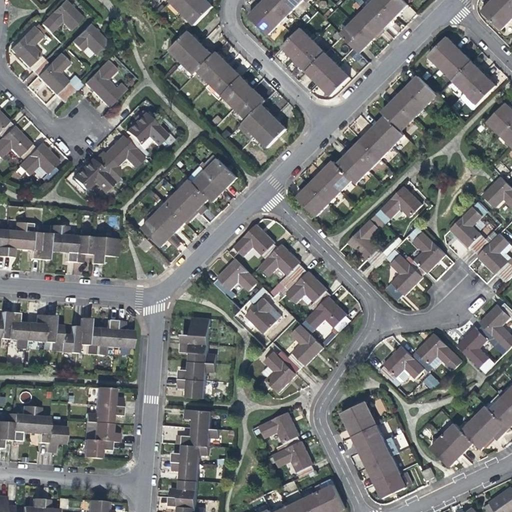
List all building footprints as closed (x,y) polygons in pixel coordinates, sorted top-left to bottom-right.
[(182,13),(195,0),(172,0),(171,2),(182,13)] [(195,25),(213,6),(207,0),(206,0),(195,0),(182,13),(195,25)] [(293,11),(282,0),(266,0),(262,4),(281,23),(293,11)] [(282,0),(293,11),(303,0),(282,0)] [(390,21),(396,16),(380,0),(374,0),(365,9),(384,28),(390,21)] [(408,3),(404,0),(380,0),(396,16),(402,10),(408,3)] [(511,18),(511,17),(494,0),(493,0),(482,12),(492,21),(501,30),(511,18)] [(511,0),(494,0),(511,17),(511,0)] [(73,9),(64,1),(47,17),(57,27),(61,23),(69,31),(82,19),(73,9)] [(281,23),(262,4),(256,10),(250,16),(269,35),(281,23)] [(379,33),(384,28),(365,9),(353,22),(371,40),(379,33)] [(50,33),(57,27),(47,17),(41,24),(50,33)] [(371,40),(353,22),(341,34),(343,36),(360,52),(366,46),(371,40)] [(99,35),(89,25),(71,42),(81,52),(86,47),(93,54),(94,56),(107,43),(99,35)] [(28,67),(40,55),(42,54),(33,45),(42,36),(33,27),(10,49),(21,60),(28,67)] [(295,60),(314,41),(302,28),(283,47),(290,54),(295,60)] [(182,62),(201,43),(196,39),(189,31),(180,40),(170,50),(182,62)] [(339,40),(343,36),(341,34),(339,32),(335,36),(339,40)] [(441,68),(460,50),(455,45),(447,37),(429,56),(441,68)] [(307,72),(326,53),(314,41),(295,60),(301,65),(307,72)] [(198,71),(213,55),(208,50),(201,43),(182,62),(194,74),(198,71)] [(86,47),(81,52),(88,59),(93,54),(86,47)] [(454,81),(472,62),(466,56),(460,50),(441,68),(454,81)] [(210,83),(229,64),(224,60),(217,52),(213,55),(198,71),(210,83)] [(319,84),(338,65),(326,53),(307,72),(314,78),(319,84)] [(55,94),(67,82),(68,81),(61,73),(70,64),(60,54),(49,64),(37,76),(47,87),(55,94)] [(40,55),(28,67),(33,72),(45,60),(40,55)] [(45,60),(33,72),(37,76),(49,64),(45,60)] [(299,68),(301,65),(295,60),(293,62),(297,66),(299,68)] [(117,71),(107,61),(84,84),(93,93),(101,101),(105,97),(110,102),(121,91),(117,86),(114,88),(107,80),(117,71)] [(466,93),(485,74),(479,68),(472,62),(454,81),(455,82),(461,88),(466,93)] [(223,96),(242,77),(236,71),(229,64),(210,83),(223,96)] [(332,96),(351,78),(338,65),(319,84),(326,90),(332,96)] [(474,111),(498,86),(492,81),(485,74),(466,93),(461,98),(474,111)] [(438,94),(427,84),(419,76),(413,82),(406,89),(425,107),(438,94)] [(249,84),(242,77),(223,96),(235,108),(254,89),(249,84)] [(67,82),(55,94),(59,99),(72,87),(67,82)] [(457,92),(461,88),(455,82),(451,86),(457,92)] [(72,87),(59,99),(64,103),(76,91),(72,87)] [(261,96),(254,89),(235,108),(247,119),(262,104),(266,101),(261,96)] [(414,119),(425,107),(406,89),(401,95),(395,101),(414,119)] [(414,119),(395,101),(389,107),(383,113),(386,116),(402,131),(414,119)] [(500,135),(511,122),(511,109),(506,103),(487,122),(500,135)] [(256,136),(275,117),(269,111),(262,104),(247,119),(243,123),(256,136)] [(127,131),(131,135),(140,144),(149,135),(154,140),(163,130),(145,112),(137,121),(127,131)] [(0,137),(1,138),(13,127),(1,115),(0,113),(0,137)] [(405,134),(402,131),(386,116),(379,123),(374,129),(393,147),(405,134)] [(268,147),(287,128),(275,117),(256,136),(268,147)] [(511,146),(511,145),(511,122),(500,135),(511,146)] [(23,161),(35,149),(24,138),(13,127),(1,138),(0,139),(0,157),(1,159),(11,149),(23,161)] [(393,147),(374,129),(369,134),(362,141),(381,159),(393,147)] [(145,149),(140,144),(131,135),(126,140),(140,154),(145,149)] [(104,154),(108,158),(113,163),(121,154),(130,163),(140,154),(126,140),(122,136),(113,144),(104,154)] [(369,171),(381,159),(362,141),(356,147),(350,153),(369,171)] [(37,165),(46,174),(53,167),(58,162),(49,153),(40,143),(35,149),(23,161),(18,165),(28,175),(37,165)] [(369,171),(350,153),(346,157),(338,165),(353,180),(357,183),(369,171)] [(119,169),(113,163),(108,158),(103,162),(114,173),(119,169)] [(114,182),(99,166),(91,159),(82,168),(73,177),(86,190),(95,181),(105,191),(114,182)] [(238,178),(219,160),(207,172),(226,190),(231,184),(238,178)] [(99,166),(114,182),(116,184),(120,179),(114,173),(103,162),(99,166)] [(353,180),(338,165),(334,162),(328,168),(322,174),(341,192),(353,180)] [(226,190),(207,172),(202,166),(190,179),(191,180),(210,198),(214,202),(221,194),(226,190)] [(53,167),(46,174),(41,179),(45,183),(57,171),(53,167)] [(341,192),(322,174),(317,180),(310,186),(329,205),(341,192)] [(511,186),(502,177),(484,195),(497,208),(505,200),(508,203),(511,206),(511,186)] [(210,198),(191,180),(179,192),(198,211),(203,205),(210,198)] [(329,205),(310,186),(305,191),(298,198),(317,217),(329,205)] [(424,205),(406,186),(383,208),(393,218),(403,209),(407,213),(411,217),(424,205)] [(198,211),(179,192),(167,205),(186,223),(191,218),(198,211)] [(470,246),(482,235),(482,234),(474,226),(490,211),(479,201),(451,229),(461,240),(469,247),(470,246)] [(186,223),(167,205),(155,217),(174,235),(180,229),(186,223)] [(372,219),(377,223),(381,219),(377,214),(372,219)] [(174,235),(155,217),(143,229),(162,247),(169,240),(174,235)] [(377,223),(372,219),(349,241),(361,253),(367,260),(368,259),(380,248),(380,247),(372,239),(382,229),(377,223)] [(14,223),(13,232),(22,232),(22,224),(14,223)] [(22,232),(31,233),(31,224),(22,224),(22,232)] [(263,255),(275,243),(276,242),(268,234),(258,224),(235,246),(245,256),(255,246),(263,255)] [(49,234),(57,235),(58,226),(49,226),(49,234)] [(58,226),(57,235),(66,235),(66,227),(58,226)] [(414,242),(424,233),(419,227),(409,237),(414,242)] [(21,250),(22,232),(13,232),(4,231),(3,249),(12,249),(16,249),(21,250)] [(486,239),(475,251),(479,255),(499,235),(494,231),(486,239)] [(30,250),(38,251),(39,234),(31,233),(22,232),(21,250),(26,250),(30,250)] [(424,253),(416,261),(427,272),(428,273),(437,265),(446,255),(424,233),(414,242),(424,253)] [(496,274),(497,273),(509,261),(501,253),(511,243),(501,233),(499,235),(479,255),(478,256),(489,268),(496,274)] [(57,235),(49,234),(39,234),(38,251),(47,252),(52,252),(56,252),(57,235)] [(60,253),(65,253),(74,254),(75,236),(66,235),(57,235),(56,252),(60,253)] [(486,239),(482,235),(470,246),(475,251),(486,239)] [(74,254),(83,254),(87,255),(91,255),(93,237),(75,236),(74,254)] [(91,255),(100,256),(109,256),(117,257),(119,239),(93,237),(91,255)] [(147,253),(154,247),(146,239),(140,245),(147,253)] [(384,252),(372,263),(377,268),(396,249),(399,246),(395,241),(384,252)] [(280,248),(275,243),(263,255),(268,259),(280,248)] [(287,275),(299,264),(300,263),(292,255),(282,245),(280,248),(268,259),(260,268),(269,278),(280,267),(287,275)] [(384,252),(380,248),(368,259),(372,263),(384,252)] [(12,249),(3,249),(2,257),(11,258),(12,249)] [(37,260),(38,251),(30,250),(29,259),(37,260)] [(47,252),(38,251),(37,260),(47,260),(47,252)] [(73,262),(74,254),(65,253),(64,262),(73,262)] [(83,254),(74,254),(73,262),(82,263),(83,254)] [(100,256),(91,255),(91,264),(100,264),(100,256)] [(394,283),(405,294),(406,295),(414,287),(424,277),(422,276),(412,265),(402,255),(392,265),(402,275),(394,283)] [(252,275),(236,259),(228,268),(218,277),(220,279),(215,283),(227,295),(240,282),(249,291),(258,281),(252,275)] [(422,276),(427,272),(416,261),(412,265),(422,276)] [(511,263),(509,261),(497,273),(502,277),(511,267),(511,263)] [(304,268),(299,264),(287,275),(280,282),(285,287),(304,268)] [(511,267),(502,277),(506,282),(511,276),(511,267)] [(308,273),(304,268),(285,287),(280,291),(285,296),(286,294),(308,273)] [(314,302),(326,291),(327,290),(319,281),(309,272),(308,273),(286,294),(296,304),(306,294),(314,302)] [(405,294),(394,283),(389,288),(400,299),(405,294)] [(267,290),(263,286),(258,292),(262,296),(267,290)] [(331,295),(326,291),(314,302),(310,307),(314,311),(329,297),(331,295)] [(246,315),(264,333),(277,321),(268,312),(273,307),(264,297),(246,315)] [(335,328),(346,316),(348,315),(339,306),(329,297),(314,311),(306,320),(316,329),(326,319),(335,328)] [(501,307),(511,317),(511,308),(505,302),(501,307)] [(511,334),(503,325),(511,317),(501,307),(498,304),(490,313),(480,322),(483,325),(501,344),(503,345),(509,339),(511,335),(511,334)] [(0,338),(8,339),(10,313),(2,313),(1,321),(0,321),(0,338)] [(26,341),(27,324),(22,323),(19,323),(19,314),(10,313),(8,339),(17,340),(17,350),(25,350),(26,341)] [(43,342),(45,316),(37,315),(37,324),(33,324),(27,324),(26,341),(43,342)] [(61,335),(62,326),(58,326),(54,326),(54,317),(45,316),(43,342),(52,343),(52,352),(60,353),(61,335)] [(351,321),(346,316),(335,328),(340,332),(351,321)] [(210,345),(211,319),(194,317),(193,328),(192,334),(183,334),(183,343),(210,345)] [(95,356),(97,329),(92,329),(88,328),(89,319),(80,319),(79,328),(78,345),(87,346),(86,355),(95,356)] [(114,348),(116,321),(107,321),(107,330),(103,330),(97,329),(95,356),(105,356),(105,347),(114,348)] [(131,349),(133,332),(129,332),(125,331),(126,322),(116,321),(114,348),(131,349)] [(293,353),(305,364),(306,366),(315,357),(324,347),(301,324),(291,334),(301,345),(293,353)] [(478,330),(488,340),(497,348),(501,344),(483,325),(478,330)] [(78,345),(79,328),(71,327),(70,335),(67,335),(61,335),(60,353),(77,354),(78,345)] [(480,368),(490,359),(480,348),(488,340),(478,330),(475,327),(467,335),(457,345),(480,368)] [(417,351),(418,353),(430,364),(437,357),(447,366),(457,356),(434,334),(426,342),(417,351)] [(511,341),(509,339),(503,345),(508,350),(511,346),(511,341)] [(210,345),(183,343),(182,351),(191,352),(190,357),(190,361),(217,363),(218,354),(209,354),(210,345)] [(503,345),(501,344),(497,348),(504,355),(508,350),(503,345)] [(385,366),(397,378),(406,369),(410,373),(416,379),(425,369),(414,357),(402,346),(393,356),(384,365),(385,366)] [(266,380),(279,393),(289,383),(297,375),(296,373),(300,369),(288,358),(282,351),(278,356),(274,352),(264,362),(274,372),(266,380)] [(305,364),(293,353),(288,358),(300,369),(305,364)] [(430,364),(418,353),(414,357),(425,369),(430,364)] [(495,364),(490,359),(480,368),(485,374),(495,364)] [(217,363),(190,361),(190,366),(189,370),(181,369),(180,378),(207,380),(207,371),(217,372),(217,363)] [(397,378),(385,366),(381,370),(398,386),(402,382),(397,378)] [(410,377),(410,373),(406,369),(397,378),(402,382),(405,382),(410,377)] [(441,384),(430,374),(423,381),(431,389),(441,384)] [(187,392),(187,396),(205,398),(207,380),(180,378),(179,387),(188,388),(187,392)] [(123,407),(123,398),(115,398),(115,394),(115,389),(98,388),(96,405),(123,407)] [(511,388),(503,397),(511,406),(511,388)] [(511,406),(503,397),(491,409),(510,428),(511,425),(511,406)] [(377,424),(366,401),(342,412),(349,425),(354,436),(377,424)] [(13,413),(11,441),(20,441),(20,432),(25,433),(29,433),(31,406),(22,405),(22,414),(13,413)] [(113,419),(113,416),(122,416),(123,407),(96,405),(96,414),(86,413),(86,422),(95,423),(113,424),(113,419)] [(31,406),(29,433),(34,433),(38,434),(38,443),(46,443),(48,425),(48,416),(39,415),(40,407),(31,406)] [(510,428),(491,409),(487,406),(475,418),(494,437),(498,440),(505,433),(510,428)] [(213,411),(186,409),(186,418),(194,418),(194,422),(194,427),(211,429),(213,411)] [(284,443),(298,436),(300,436),(294,424),(289,412),(260,426),(266,439),(279,432),(284,443)] [(0,421),(0,448),(2,448),(3,440),(7,440),(11,441),(13,413),(4,413),(4,422),(0,421)] [(494,437),(475,418),(463,430),(475,441),(482,449),(488,442),(494,437)] [(113,424),(95,423),(94,441),(111,442),(120,443),(120,433),(121,425),(113,424)] [(475,441),(463,430),(456,423),(443,435),(462,454),(468,448),(475,441)] [(361,451),(385,440),(377,424),(354,436),(358,445),(361,451)] [(65,438),(65,427),(48,425),(46,443),(46,452),(56,453),(56,444),(60,444),(64,445),(65,438)] [(211,429),(194,427),(193,433),(193,436),(184,435),(184,444),(210,446),(211,437),(220,438),(220,430),(211,429)] [(462,454),(443,435),(431,447),(450,466),(456,460),(462,454)] [(301,442),(298,436),(284,443),(286,449),(301,442)] [(111,451),(111,442),(94,441),(84,440),(83,458),(101,459),(102,454),(102,450),(111,451)] [(392,455),(385,440),(361,451),(365,460),(369,466),(392,455)] [(297,473),(312,466),(313,465),(308,454),(302,442),(301,442),(286,449),(273,455),(279,468),(292,462),(297,473)] [(210,446),(184,444),(183,449),(183,452),(174,451),(173,461),(200,463),(201,454),(209,455),(210,446)] [(400,470),(392,455),(369,466),(373,476),(376,482),(400,470)] [(200,463),(173,461),(173,469),(182,470),(181,474),(181,480),(198,481),(200,463)] [(312,466),(297,473),(300,477),(314,471),(312,466)] [(421,470),(427,483),(436,478),(430,466),(421,470)] [(407,486),(400,470),(376,482),(384,497),(398,491),(407,486)] [(198,481),(181,480),(180,485),(180,488),(171,488),(171,497),(197,499),(198,481)] [(347,508),(335,484),(319,492),(329,511),(337,511),(340,511),(347,508)] [(491,502),(497,511),(511,511),(511,488),(504,494),(491,502)] [(329,511),(319,492),(304,499),(310,511),(329,511)] [(197,499),(171,497),(170,505),(179,506),(178,510),(178,511),(204,511),(205,508),(196,507),(197,499)] [(40,511),(42,499),(33,498),(32,507),(28,506),(23,506),(22,511),(40,511)] [(57,511),(58,509),(54,508),(50,508),(51,500),(42,499),(40,511),(57,511)] [(310,511),(304,499),(288,506),(290,511),(310,511)] [(113,511),(114,511),(106,510),(106,506),(106,502),(89,501),(87,511),(113,511)] [(497,511),(491,502),(485,507),(488,511),(497,511)]
